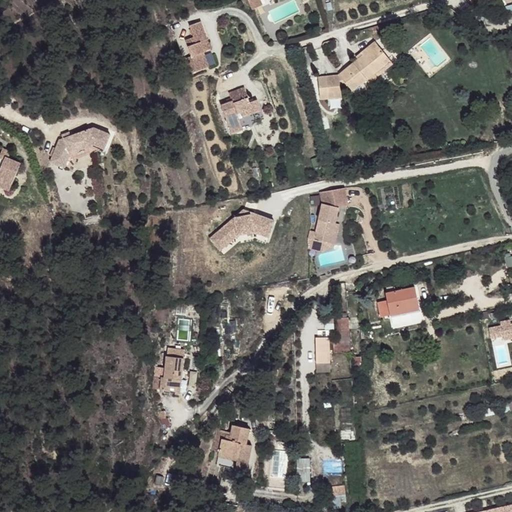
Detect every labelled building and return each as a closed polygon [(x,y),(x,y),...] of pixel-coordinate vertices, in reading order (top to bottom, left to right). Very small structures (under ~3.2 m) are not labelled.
[(210,37),(202,19),(191,24),(196,35),(188,38),(195,55),(201,69),(213,64),(207,50),(203,40),(210,37)] [(214,47),(210,37),(203,40),(207,50),(214,47)] [(376,42),(361,53),(363,56),(340,75),(326,78),(328,89),(321,90),(322,100),(343,96),(344,86),(349,92),(364,80),(366,83),(372,79),(369,76),(390,59),(376,42)] [(201,69),(195,55),(185,58),(191,73),(201,69)] [(390,59),(369,76),(372,79),(373,81),(394,64),(390,59)] [(326,78),(319,79),(321,90),(328,89),(326,78)] [(254,101),(250,87),(234,91),(236,100),(226,103),(235,132),(247,128),(241,113),(256,108),(257,113),(266,111),(262,99),(254,101)] [(98,129),(63,140),(54,161),(68,168),(75,150),(89,146),(95,144),(109,151),(114,136),(98,129)] [(95,144),(89,146),(107,154),(109,151),(95,144)] [(16,188),(24,160),(13,157),(11,156),(10,159),(4,157),(5,155),(0,153),(0,170),(1,168),(7,169),(3,185),(16,188)] [(345,188),(319,192),(322,204),(338,208),(337,207),(347,206),(345,188)] [(318,196),(310,197),(311,206),(319,205),(318,196)] [(338,208),(322,204),(315,233),(313,241),(325,243),(327,235),(331,236),(334,224),(338,208)] [(239,215),(214,236),(224,247),(237,235),(253,232),(268,237),(274,221),(249,212),(249,215),(242,219),(239,215)] [(339,225),(334,224),(331,236),(327,235),(325,243),(313,241),(315,233),(309,231),(307,239),(307,249),(322,253),(334,245),(339,225)] [(224,247),(214,236),(211,239),(220,250),(224,247)] [(424,303),(419,283),(391,291),(397,313),(406,311),(405,308),(424,303)] [(356,330),(354,318),(346,319),(348,332),(356,330)] [(334,361),(332,336),(318,337),(321,362),(334,361)] [(184,350),(168,349),(165,390),(179,391),(180,380),(182,380),(184,350)] [(253,443),(255,427),(239,424),(238,434),(233,434),(232,440),(228,440),(226,455),(246,458),(249,443),(253,443)] [(255,471),(259,444),(253,443),(249,443),(246,458),(226,455),(224,466),(255,471)] [(310,480),(310,457),(297,457),(297,480),(310,480)]
